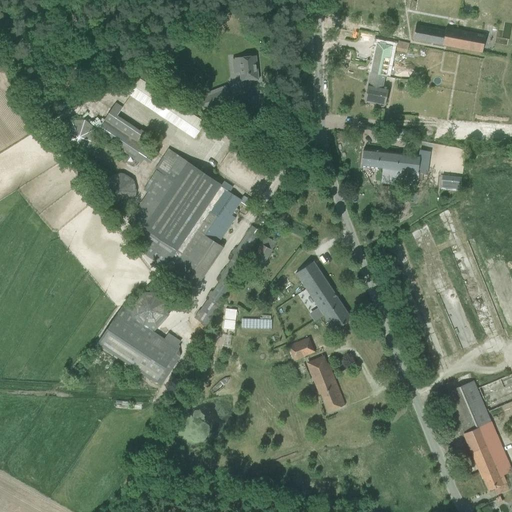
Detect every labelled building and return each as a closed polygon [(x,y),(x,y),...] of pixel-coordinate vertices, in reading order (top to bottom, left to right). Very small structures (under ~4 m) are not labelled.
[(482,53),(485,35),(446,28),(445,31),(415,25),(413,40),(482,53)] [(406,52),(408,44),(398,41),(397,50),(406,52)] [(376,43),(364,102),(385,106),(385,104),(387,93),(388,89),(382,88),(384,77),(386,78),(392,46),(376,43)] [(240,57),(240,66),(239,67),(240,82),(258,80),(256,56),(240,57)] [(127,93),(194,138),(204,123),(137,78),(127,93)] [(198,97),(203,110),(231,100),(225,86),(198,97)] [(142,146),(102,118),(93,130),(134,158),(142,146)] [(62,135),(62,137),(62,139),(62,140),(63,142),(63,144),(64,145),(65,147),(66,148),(68,149),(69,150),(71,151),(72,152),(74,153),(76,153),(77,153),(79,153),(81,153),(83,153),(84,152),(86,151),(88,150),(89,149),(90,148),(91,147),(92,145),(93,144),(94,142),(94,140),(95,139),(95,137),(95,135),(94,133),(94,132),(93,130),(92,128),(91,127),(90,126),(89,124),(88,123),(86,122),(84,122),(83,121),(81,121),(79,120),(77,120),(76,121),(74,121),(72,122),(71,122),(69,123),(68,124),(66,126),(65,127),(64,128),(63,130),(63,132),(62,133),(62,135)] [(399,129),(398,135),(412,137),(413,131),(399,129)] [(383,169),(382,181),(413,184),(413,181),(420,182),(421,174),(417,173),(420,156),(363,149),(361,167),(383,169)] [(129,221),(137,237),(144,242),(140,249),(145,255),(193,287),(221,247),(213,241),(240,202),(251,209),(254,204),(243,196),(240,200),(224,189),(210,209),(207,206),(221,185),(169,150),(155,170),(160,173),(129,221)] [(107,200),(108,202),(109,202),(110,203),(111,204),(112,205),(114,205),(115,206),(116,206),(118,206),(119,206),(121,206),(122,206),(123,206),(125,205),(126,205),(127,204),(128,203),(129,202),(131,201),(131,200),(132,199),(133,198),(134,197),(134,196),(135,194),(135,193),(135,192),(135,190),(135,189),(135,187),(135,186),(134,185),(134,183),(133,182),(132,181),(131,180),(131,179),(129,178),(128,177),(127,176),(126,176),(125,175),(123,175),(122,174),(121,174),(119,174),(118,174),(116,174),(115,175),(114,175),(112,176),(111,176),(110,177),(109,178),(108,179),(107,180),(106,181),(105,182),(105,183),(104,185),(104,186),(103,187),(103,189),(103,190),(103,192),(103,193),(104,194),(104,196),(105,197),(105,198),(106,199),(107,200)] [(440,189),(460,191),(461,177),(442,175),(440,189)] [(389,187),(387,197),(395,198),(396,188),(389,187)] [(408,194),(407,201),(414,203),(416,196),(408,194)] [(233,255),(234,254),(233,254),(233,255),(234,256),(220,276),(222,278),(208,298),(210,299),(196,320),(206,326),(220,305),(218,304),(232,283),(231,282),(243,262),(241,261),(260,233),(252,227),(246,236),(248,237),(235,256),(233,255)] [(251,262),(262,268),(277,241),(269,236),(267,239),(264,237),(251,262)] [(313,262),(295,274),(323,315),(325,314),(335,330),(343,324),(351,319),(313,262)] [(140,295),(139,296),(138,297),(137,298),(136,299),(135,301),(134,302),(134,303),(133,305),(133,306),(133,307),(133,309),(133,310),(133,312),(133,313),(134,314),(134,316),(135,317),(136,318),(137,319),(138,320),(139,321),(140,322),(141,323),(142,324),(144,324),(145,325),(146,325),(148,325),(149,325),(151,325),(152,325),(153,325),(155,324),(156,324),(157,323),(159,322),(160,321),(161,320),(162,319),(163,318),(163,317),(164,316),(165,314),(165,313),(165,312),(165,310),(166,309),(165,307),(165,306),(165,305),(165,303),(164,302),(163,301),(163,299),(162,298),(161,297),(160,296),(159,295),(157,295),(156,294),(155,293),(153,293),(152,293),(151,292),(149,292),(148,292),(146,293),(145,293),(144,293),(142,294),(141,295),(140,295)] [(98,343),(160,385),(182,352),(120,310),(98,343)] [(236,311),(225,310),(223,329),(234,330),(236,311)] [(294,361),(304,357),(298,342),(288,345),(294,361)] [(345,405),(328,363),(309,370),(314,382),(320,380),(324,392),(322,393),(329,412),(345,405)] [(479,388),(489,412),(511,402),(511,377),(511,375),(479,388)] [(511,472),(473,381),(455,389),(446,393),(482,478),(483,478),(489,490),(494,488),(497,495),(506,491),(503,484),(506,483),(503,475),(511,472)]
